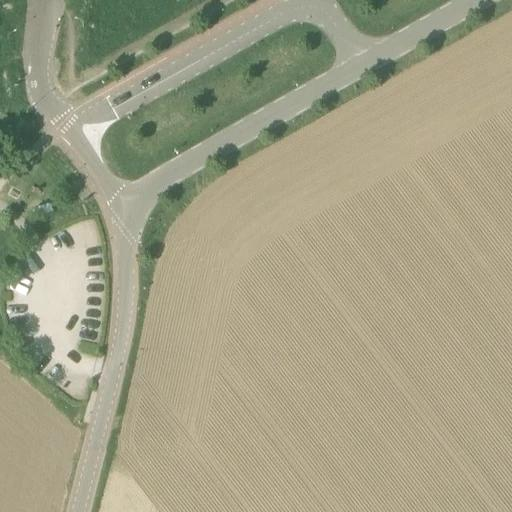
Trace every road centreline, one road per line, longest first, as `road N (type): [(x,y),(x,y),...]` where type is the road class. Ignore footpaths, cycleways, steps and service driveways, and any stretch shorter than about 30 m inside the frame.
road 1 (tertiary): [(362,71),(327,12),(293,10),(113,111),(62,123)]
road 2 (tertiary): [(78,511),(123,311),(127,204)]
road 3 (tertiary): [(127,204),(362,71)]
road 4 (track): [(127,204),(59,250),(62,345),(108,389)]
road 5 (tertiary): [(487,0),(362,71)]
road 6 (tertiary): [(62,123),(43,99),(38,69),(43,0)]
